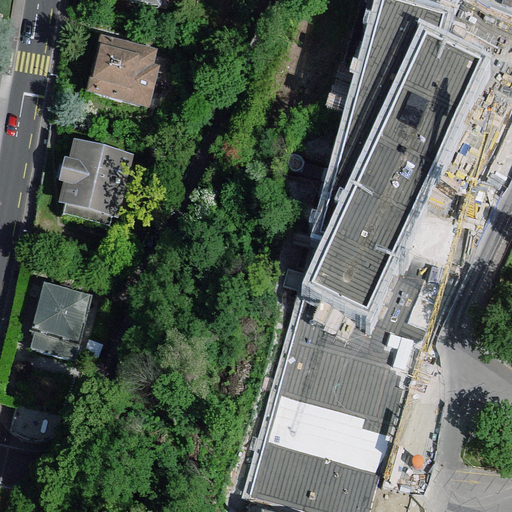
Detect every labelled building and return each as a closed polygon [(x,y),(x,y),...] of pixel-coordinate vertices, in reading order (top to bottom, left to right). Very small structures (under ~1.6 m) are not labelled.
[(171,0),(105,0),(104,4),(167,19),(171,0)] [(462,0),(431,0),(392,85),(458,116),(503,19),(462,0)] [(169,63),(101,46),(87,102),(155,119),(169,63)] [(374,128),(330,223),(395,252),(458,116),(392,85),(388,83),(368,126),(374,128)] [(130,165),(78,152),(66,204),(68,205),(115,216),(117,216),(130,165)] [(115,216),(68,205),(65,218),(111,230),(115,216)] [(395,252),(330,223),(324,219),(291,293),(303,298),(370,326),(402,256),(395,252)] [(92,301),(45,289),(33,336),(37,337),(77,347),(80,348),(92,301)] [(77,347),(37,337),(34,351),(74,361),(77,347)]
